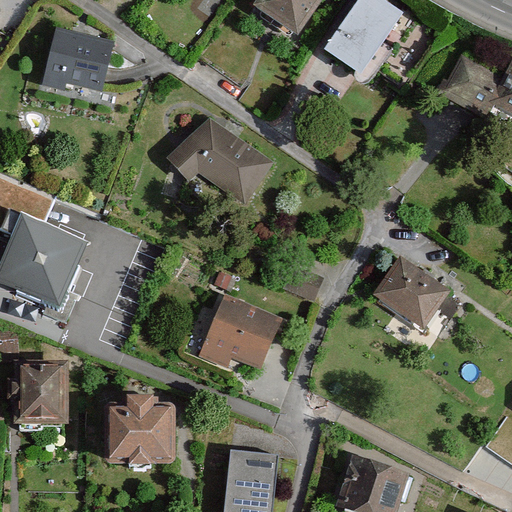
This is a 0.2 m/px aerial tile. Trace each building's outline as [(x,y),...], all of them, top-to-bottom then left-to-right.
[(319,0),(259,0),(250,14),(293,45),(324,3),(319,0)] [(366,0),(359,0),(319,60),(358,86),(401,23),(366,0)] [(54,33),(39,94),(60,99),(62,90),(96,99),(109,47),(54,33)] [(455,61),(433,102),(486,130),(495,116),(511,124),(511,64),(509,63),(499,83),(455,61)] [(206,125),(163,164),(186,190),(197,182),(240,211),(269,167),(206,125)] [(16,220),(0,258),(0,288),(56,312),(83,248),(16,220)] [(396,263),(368,302),(422,339),(449,300),(396,263)] [(219,296),(189,362),(221,376),(226,364),(256,377),(281,324),(219,296)] [(62,374),(15,374),(15,429),(62,429),(62,374)] [(101,420),(100,469),(170,469),(170,419),(153,419),(153,406),(120,406),(120,420),(101,420)] [(489,445),(511,461),(511,416),(511,415),(489,445)] [(224,457),(219,511),(267,511),(272,460),(224,457)] [(397,511),(408,480),(347,461),(332,511),(397,511)]
